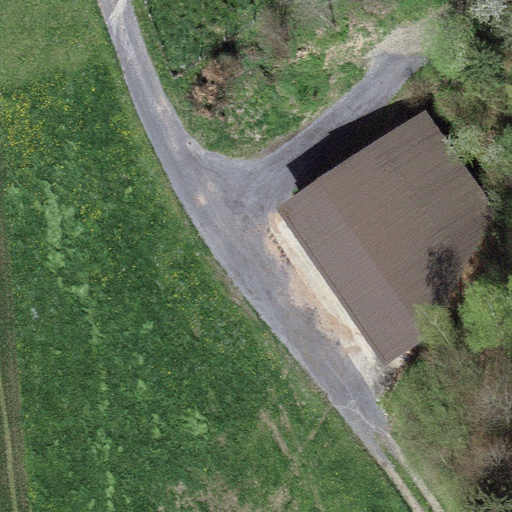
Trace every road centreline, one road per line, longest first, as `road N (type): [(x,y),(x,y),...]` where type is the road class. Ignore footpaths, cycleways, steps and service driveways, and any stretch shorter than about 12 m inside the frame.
road 1 (track): [(424,511),(217,223)]
road 2 (unclassified): [(114,0),(164,133),(217,223)]
